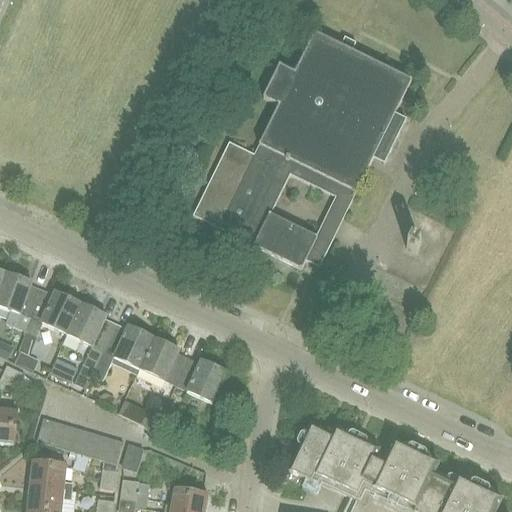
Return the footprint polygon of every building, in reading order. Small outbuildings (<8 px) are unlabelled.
[(230,144),(194,218),(238,239),(242,231),(258,239),(254,247),(302,271),(307,262),(321,268),(331,247),(316,239),(269,216),(289,176),(336,199),(329,213),(344,220),(374,160),(386,166),(404,127),(407,122),(395,116),(412,82),(352,53),(356,45),(345,39),(342,47),(315,34),(296,74),(280,67),(264,100),(280,107),(256,156),(230,144)] [(417,254),(421,245),(411,240),(407,249),(417,254)] [(28,333),(44,293),(32,288),(33,284),(7,275),(0,296),(0,308),(12,313),(8,325),(28,333)] [(68,336),(82,306),(57,294),(55,298),(44,293),(28,333),(38,337),(43,324),(68,336)] [(93,377),(117,327),(107,322),(108,318),(82,306),(68,336),(92,348),(72,393),(83,397),(93,377)] [(141,371),(155,341),(130,329),(129,332),(117,327),(93,377),(103,383),(115,358),(141,371)] [(177,388),(190,361),(179,356),(181,353),(155,341),(141,371),(177,388)] [(201,367),(190,361),(177,388),(213,405),(228,375),(203,363),(201,367)] [(7,367),(0,383),(18,390),(20,385),(29,390),(33,382),(25,377),(25,376),(7,367)] [(18,413),(0,410),(0,445),(15,447),(18,413)] [(49,447),(56,424),(45,420),(38,444),(49,447)] [(61,451),(68,427),(56,424),(49,447),(61,451)] [(72,454),(79,431),(68,427),(61,451),(72,454)] [(406,448),(405,451),(395,446),(390,457),(371,448),(372,446),(371,443),(350,433),(347,434),(345,436),(336,431),(334,434),(325,429),(322,430),(321,432),(312,428),(289,474),(312,485),(315,479),(359,500),(366,485),(375,489),(373,493),(412,511),(498,511),(503,503),(493,497),(495,495),(494,493),(473,483),(470,483),(468,486),(449,476),(446,478),(445,480),(436,475),(440,467),(430,463),(432,461),(430,457),(409,447),(406,448)] [(84,457),(91,434),(79,431),(72,454),(84,457)] [(95,461),(102,437),(91,434),(84,457),(95,461)] [(107,464),(114,441),(102,437),(95,461),(105,463),(107,464)] [(125,444),(114,441),(107,464),(118,467),(125,444)] [(138,473),(143,452),(130,448),(124,469),(138,473)] [(34,463),(31,488),(72,492),(73,486),(66,485),(68,467),(34,463)] [(118,467),(107,464),(105,463),(100,491),(116,494),(120,473),(117,473),(118,467)] [(123,482),(121,501),(137,503),(140,484),(123,482)] [(63,511),(64,502),(71,502),(72,492),(31,488),(28,511),(63,511)] [(175,490),(171,511),(207,511),(210,496),(175,490)] [(113,511),(115,503),(99,501),(96,511),(113,511)]
